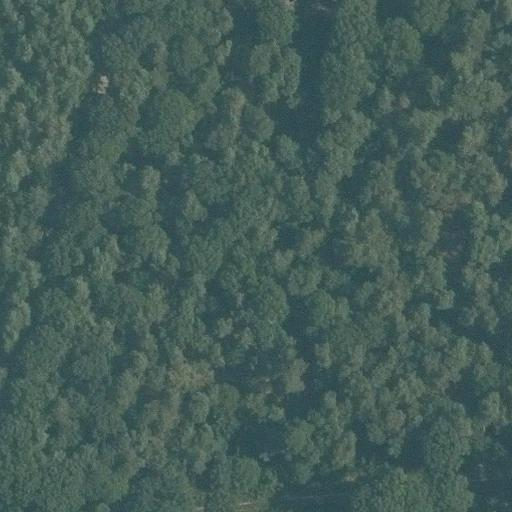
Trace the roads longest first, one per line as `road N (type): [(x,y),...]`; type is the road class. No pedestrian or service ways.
road 1 (track): [(114,0),(0,423)]
road 2 (track): [(511,474),(135,511)]
